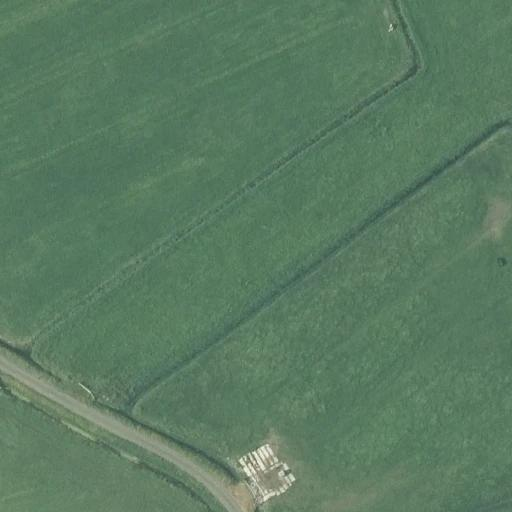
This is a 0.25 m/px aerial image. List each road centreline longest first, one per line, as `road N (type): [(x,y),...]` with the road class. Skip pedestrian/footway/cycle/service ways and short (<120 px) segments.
road 1 (unclassified): [(233,511),(184,464),(0,366)]
road 2 (track): [(131,131),(0,231)]
